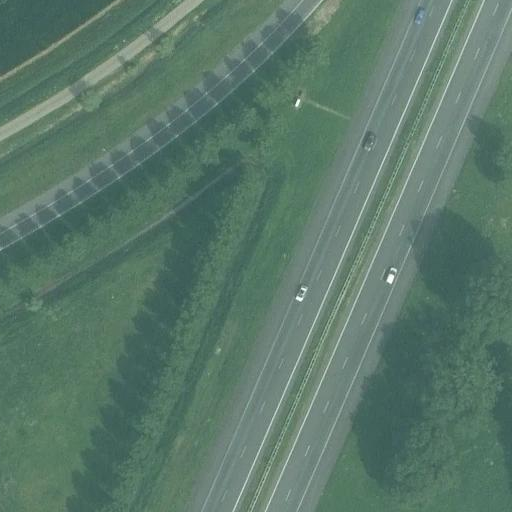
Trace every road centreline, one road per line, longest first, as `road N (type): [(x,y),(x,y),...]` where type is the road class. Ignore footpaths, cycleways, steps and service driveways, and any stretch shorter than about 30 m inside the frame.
road 1 (motorway): [(434,0),(215,511)]
road 2 (motorway): [(279,511),(498,0)]
road 3 (motorway): [(311,0),(218,95),(0,246)]
road 4 (unclassified): [(0,134),(73,93),(196,0)]
